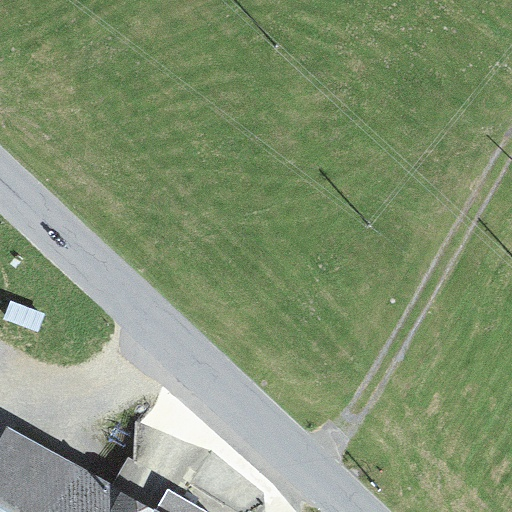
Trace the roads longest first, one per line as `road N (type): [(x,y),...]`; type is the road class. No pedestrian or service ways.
road 1 (tertiary): [(0,180),(355,511)]
road 2 (track): [(313,472),(511,145)]
